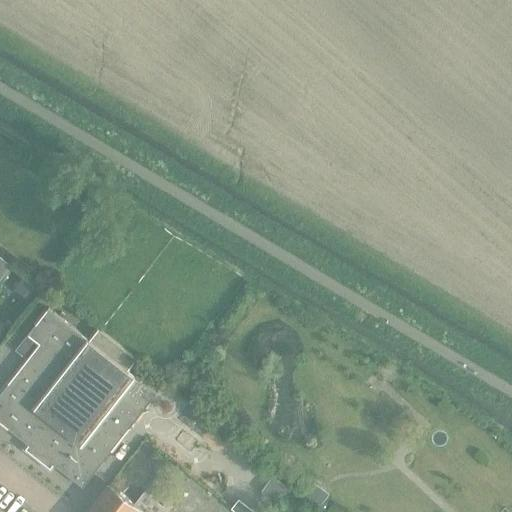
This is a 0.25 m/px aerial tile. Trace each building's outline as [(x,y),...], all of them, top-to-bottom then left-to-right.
[(24,277),(15,288),(32,302),(41,291),(24,277)] [(0,421),(30,445),(26,449),(50,468),(54,463),(83,486),(95,471),(158,392),(127,369),(136,357),(100,328),(91,339),(50,307),(28,334),(40,344),(0,394),(0,421)] [(288,490),(273,479),(262,494),(277,505),(288,490)] [(315,482),(305,495),(320,507),(330,494),(315,482)] [(171,511),(145,492),(136,503),(112,484),(89,511),(171,511)] [(250,511),(239,503),(233,510),(231,511),(250,511)]
